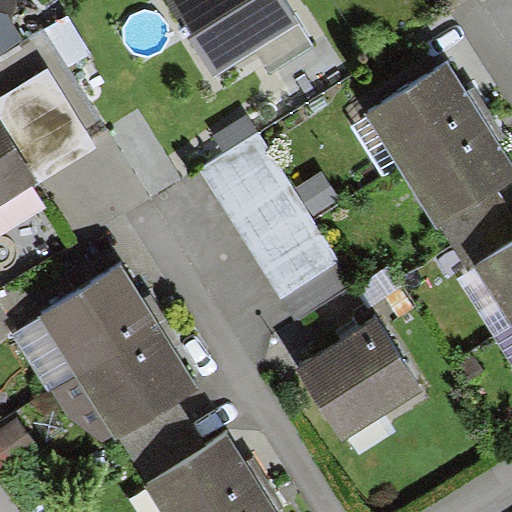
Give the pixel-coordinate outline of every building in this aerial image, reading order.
[(172,0),(201,50),(289,0),(172,0)] [(0,53),(28,37),(7,2),(0,5),(0,53)] [(360,95),(435,207),(511,155),(511,133),(448,37),(360,95)] [(362,285),(313,194),(308,197),(262,112),(225,131),(237,154),(217,165),(300,318),(362,285)] [(0,183),(32,162),(0,114),(0,183)] [(511,218),(468,247),(511,314),(511,218)] [(14,303),(98,431),(194,369),(111,241),(14,303)] [(291,341),(341,421),(422,370),(373,291),(291,341)] [(127,459),(162,511),(283,511),(210,404),(127,459)]
